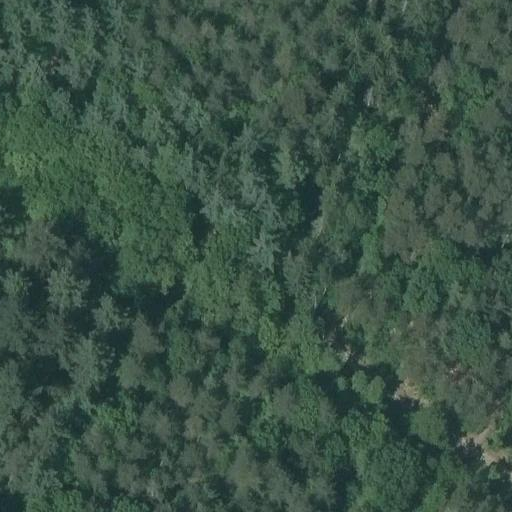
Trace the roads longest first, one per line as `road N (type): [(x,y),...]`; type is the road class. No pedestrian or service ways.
road 1 (track): [(0,100),(231,254),(355,369),(511,470)]
road 2 (track): [(0,171),(168,320),(434,491)]
road 3 (unknown): [(511,347),(468,442),(420,511)]
